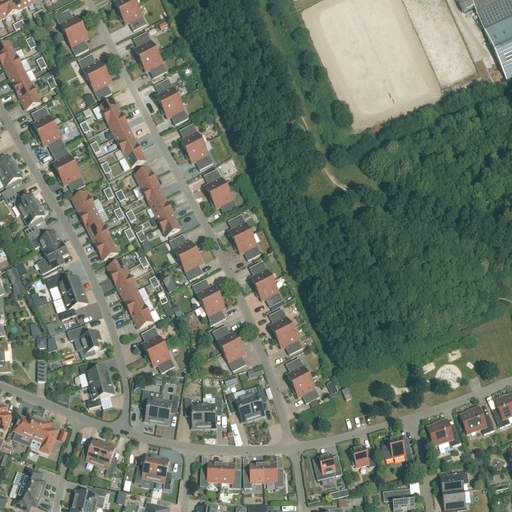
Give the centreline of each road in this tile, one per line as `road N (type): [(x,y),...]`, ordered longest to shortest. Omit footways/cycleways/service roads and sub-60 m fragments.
road 1 (residential): [(292,448),(238,294),(88,0)]
road 2 (track): [(511,246),(336,184),(254,0)]
road 3 (residential): [(0,108),(108,320),(126,404),(119,430)]
road 4 (residential): [(292,448),(411,419)]
